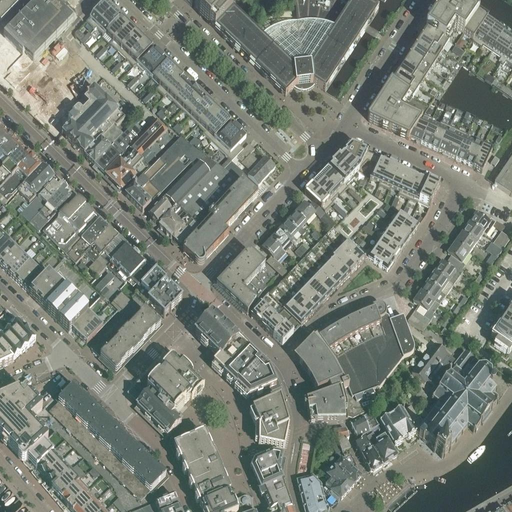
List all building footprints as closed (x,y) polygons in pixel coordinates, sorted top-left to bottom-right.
[(0,0),(0,21),(1,22),(20,2),(22,0),(0,0)] [(29,0),(0,30),(0,75),(62,136),(72,125),(69,122),(69,121),(69,120),(75,114),(74,114),(77,111),(78,111),(35,70),(62,41),(66,37),(64,35),(74,24),(78,21),(76,20),(96,0),(29,0)] [(182,0),(191,8),(194,5),(195,6),(196,7),(193,10),(198,15),(198,16),(209,26),(214,30),(232,12),(228,9),(232,5),(230,4),(233,0),(182,0)] [(232,12),(214,30),(285,98),(293,89),(295,90),(296,91),(297,92),(299,92),(300,93),(304,92),(308,92),(310,91),(311,90),(313,89),(314,87),(324,94),(366,29),(378,12),(359,0),(293,0),(296,24),(292,24),(287,26),(283,27),(278,29),(274,32),(270,34),(266,37),(263,40),(232,11),(232,12)] [(511,33),(510,32),(500,26),(491,20),(481,14),(460,0),(447,0),(428,30),(430,32),(424,41),(418,50),(412,59),(406,68),(400,77),(394,86),(392,85),(368,121),(368,122),(369,123),(370,124),(397,136),(409,142),(410,140),(471,47),(511,74),(511,33)] [(105,4),(86,24),(94,31),(113,12),(105,4),(106,4),(105,4)] [(121,19),(113,12),(94,31),(102,39),(120,20),(121,20),(121,19)] [(120,20),(102,39),(109,46),(128,27),(121,20),(121,19),(121,20),(120,20)] [(136,34),(128,27),(109,46),(117,54),(136,34)] [(144,42),(136,34),(117,54),(125,61),(144,42)] [(88,41),(85,38),(80,43),(83,46),(88,41)] [(151,49),(144,42),(125,61),(133,69),(135,68),(134,67),(151,49)] [(135,68),(143,75),(144,73),(160,56),(156,53),(152,49),(151,49),(134,67),(135,68)] [(104,55),(101,53),(96,58),(99,61),(104,55)] [(144,73),(152,80),(167,64),(167,65),(168,65),(163,60),(160,56),(144,73)] [(167,64),(152,80),(159,88),(175,72),(167,65),(167,64)] [(119,70),(116,68),(111,73),(114,76),(119,70)] [(182,79),(175,72),(159,88),(156,91),(164,99),(166,98),(165,97),(182,79)] [(166,98),(174,105),(190,87),(183,80),(184,80),(183,80),(182,79),(165,97),(166,98)] [(135,85),(132,83),(127,88),(130,91),(135,85)] [(190,87),(174,105),(181,112),(185,108),(198,94),(199,95),(199,94),(190,86),(190,87)] [(72,125),(62,136),(84,158),(84,157),(94,167),(96,168),(135,128),(133,126),(123,136),(116,129),(125,120),(94,90),(86,97),(88,99),(84,102),(89,107),(82,114),(80,111),(79,111),(78,111),(77,111),(74,114),(75,114),(69,120),(69,121),(69,122),(72,125)] [(185,108),(181,112),(189,120),(206,102),(206,101),(205,101),(199,95),(198,94),(185,108)] [(150,100),(147,97),(142,103),(145,106),(150,100)] [(206,102),(189,120),(197,127),(214,109),(206,102)] [(221,117),(214,109),(197,127),(204,134),(204,135),(221,117)] [(422,121),(410,140),(420,145),(430,124),(432,120),(424,116),(421,121),(422,121)] [(229,124),(221,117),(204,135),(204,134),(203,136),(210,144),(215,139),(229,124)] [(142,136),(135,128),(96,168),(104,177),(113,186),(138,159),(139,160),(147,151),(165,133),(155,123),(142,136)] [(215,139),(210,144),(218,151),(237,131),(234,128),(229,124),(215,139)] [(430,124),(420,145),(429,149),(439,128),(430,124)] [(439,128),(429,149),(432,150),(438,153),(447,133),(449,128),(444,125),(441,124),(439,128)] [(447,133),(438,153),(442,155),(447,157),(456,137),(458,132),(454,130),(449,128),(447,133)] [(0,152),(11,141),(1,131),(0,132),(0,152)] [(237,131),(218,151),(228,161),(231,164),(243,152),(238,147),(246,139),(241,135),(237,131)] [(456,137),(447,157),(452,159),(455,161),(464,141),(466,138),(467,136),(463,134),(458,132),(456,137)] [(464,141),(455,161),(462,164),(464,165),(474,142),(472,141),(466,138),(464,141)] [(184,158),(194,167),(204,157),(180,140),(150,171),(125,197),(142,214),(144,212),(151,205),(185,170),(178,164),(184,158)] [(0,171),(21,150),(11,141),(0,152),(0,171)] [(474,142),(464,165),(472,168),(472,169),(473,169),(483,146),(482,146),(474,142)] [(243,152),(236,159),(243,164),(241,166),(242,166),(251,175),(247,179),(257,189),(258,188),(275,171),(264,161),(260,165),(250,156),(255,151),(249,146),(243,152)] [(483,146),(473,169),(481,175),(491,153),(492,150),(483,146)] [(349,149),(342,156),(359,172),(367,164),(370,156),(367,155),(367,154),(362,152),(355,149),(352,148),(351,147),(349,149)] [(0,190),(30,159),(21,150),(0,171),(0,190)] [(138,159),(113,186),(125,197),(150,171),(146,166),(155,158),(147,151),(139,160),(138,159)] [(337,161),(334,164),(336,165),(351,180),(352,179),(359,172),(342,156),(337,161)] [(370,156),(367,164),(375,168),(369,181),(370,181),(379,186),(380,186),(390,165),(379,160),(374,158),(370,156)] [(216,166),(204,157),(194,167),(159,202),(161,205),(156,210),(151,205),(144,212),(149,217),(148,217),(153,221),(152,224),(155,227),(157,226),(158,227),(174,210),(216,166)] [(494,158),(490,165),(494,168),(498,161),(494,158)] [(19,194),(43,168),(42,167),(40,169),(30,159),(0,190),(0,195),(7,203),(17,192),(19,194)] [(228,161),(220,169),(224,172),(231,164),(228,161)] [(504,172),(502,174),(511,180),(511,163),(510,162),(509,164),(511,166),(506,174),(504,172)] [(231,164),(224,172),(241,184),(242,183),(246,179),(237,170),(231,164)] [(332,166),(327,171),(345,189),(346,189),(354,181),(352,179),(351,180),(336,165),(334,164),(332,166)] [(379,186),(378,188),(389,193),(390,191),(400,170),(390,165),(380,186),(379,186)] [(208,219),(239,186),(241,184),(224,172),(220,169),(216,166),(174,210),(158,227),(159,228),(158,230),(170,242),(172,240),(174,242),(173,244),(177,248),(179,247),(180,248),(197,230),(204,215),(208,219)] [(43,168),(19,194),(29,204),(54,179),(43,168)] [(400,170),(390,191),(399,195),(400,195),(410,174),(400,170)] [(322,177),(320,179),(321,181),(338,197),(337,198),(339,199),(348,190),(346,189),(345,189),(327,171),(322,177)] [(399,195),(398,197),(409,202),(420,179),(410,174),(400,195),(399,195)] [(494,186),(511,198),(511,180),(502,174),(501,176),(504,178),(497,188),(494,186)] [(317,182),(312,187),(330,205),(331,204),(337,198),(338,197),(321,181),(320,179),(317,182)] [(420,179),(409,202),(418,206),(419,204),(420,204),(429,183),(430,183),(428,182),(420,179)] [(29,225),(64,188),(55,180),(20,216),(29,225)] [(209,222),(181,252),(198,269),(228,238),(223,233),(255,200),(257,198),(243,184),(242,183),(241,184),(239,186),(208,219),(207,220),(209,222)] [(419,204),(418,206),(429,211),(429,209),(430,209),(430,208),(430,207),(433,200),(434,200),(435,197),(437,192),(439,187),(433,185),(429,183),(420,204),(419,204)] [(310,189),(304,195),(305,197),(305,196),(320,210),(321,212),(321,211),(324,215),(333,206),(331,204),(330,205),(312,187),(311,188),(310,189)] [(64,188),(29,225),(38,234),(57,214),(73,197),(64,188)] [(66,257),(99,222),(85,208),(77,201),(67,212),(66,210),(42,234),(66,257)] [(303,206),(295,215),(306,226),(315,217),(315,216),(330,231),(335,226),(324,216),(312,205),(308,210),(303,206)] [(295,215),(287,224),(298,235),(298,234),(302,238),(306,234),(302,230),(306,226),(295,215)] [(393,224),(392,225),(411,238),(418,228),(399,215),(393,224)] [(490,222),(487,225),(475,216),(468,226),(482,236),(485,238),(495,225),(490,222)] [(112,234),(99,222),(66,257),(75,266),(84,257),(93,265),(118,239),(117,239),(118,238),(113,233),(112,234)] [(391,222),(384,233),(386,234),(405,247),(411,238),(392,225),(393,224),(391,222)] [(287,224),(278,233),(289,243),(292,246),(293,246),(294,247),(297,243),(293,239),(298,235),(287,224)] [(476,246),(482,236),(468,226),(461,236),(476,246)] [(268,296),(260,305),(262,307),(268,313),(270,314),(275,320),(277,322),(285,329),(293,337),(296,333),(300,329),(298,327),(297,327),(295,325),(296,325),(291,320),(283,312),(290,305),(297,297),(304,290),(311,282),(318,275),(326,267),(333,260),(340,252),(347,245),(348,244),(339,235),(338,236),(333,232),(332,231),(269,297),(268,296)] [(278,233),(270,242),(285,256),(286,256),(284,255),(292,246),(289,243),(278,233)] [(314,234),(310,238),(316,243),(320,239),(314,234)] [(386,234),(380,242),(399,256),(405,247),(386,234)] [(499,245),(505,237),(501,234),(493,246),(502,252),(504,249),(499,245)] [(469,256),(476,246),(461,236),(454,246),(469,256)] [(504,249),(510,240),(505,237),(499,245),(504,249)] [(0,253),(3,251),(8,245),(1,238),(0,238),(0,253)] [(111,264),(127,248),(118,239),(93,265),(88,270),(97,279),(99,277),(107,268),(111,264)] [(270,242),(262,251),(270,259),(266,264),(282,279),(287,274),(277,265),(285,256),(270,242)] [(375,250),(374,251),(393,265),(399,256),(380,242),(375,250)] [(37,244),(23,259),(45,281),(60,266),(37,244)] [(347,245),(340,252),(357,269),(358,269),(364,263),(365,262),(364,261),(356,253),(349,247),(350,245),(348,244),(347,245)] [(0,253),(0,268),(3,265),(10,258),(16,252),(8,245),(3,251),(0,253)] [(461,266),(469,256),(454,246),(447,256),(451,258),(448,263),(461,272),(464,268),(461,266)] [(302,247),(298,251),(303,257),(307,252),(302,247)] [(145,265),(127,248),(111,264),(107,268),(125,286),(129,282),(145,265)] [(373,249),(366,259),(367,260),(373,264),(373,265),(381,270),(387,274),(393,265),(374,251),(375,250),(373,249)] [(298,251),(294,255),(300,260),(303,257),(298,251)] [(3,265),(0,268),(0,269),(6,276),(10,273),(18,265),(23,259),(16,252),(10,258),(3,265)] [(340,252),(333,260),(350,277),(351,277),(357,270),(358,269),(357,269),(340,252)] [(217,288),(216,288),(247,317),(255,304),(261,295),(262,294),(263,292),(266,290),(271,284),(276,279),(264,268),(248,254),(226,277),(220,284),(217,288)] [(491,268),(496,260),(493,258),(487,265),(491,268)] [(10,273),(6,276),(14,283),(17,280),(25,272),(30,267),(23,259),(18,265),(10,273)] [(333,260),(326,267),(343,284),(349,278),(350,278),(351,277),(350,277),(333,260)] [(463,273),(461,272),(448,263),(445,267),(441,265),(434,275),(448,285),(453,288),(455,284),(463,273)] [(82,264),(78,269),(84,275),(88,270),(82,264)] [(139,290),(154,274),(145,265),(129,282),(139,290)] [(17,280),(14,283),(21,291),(25,287),(32,279),(37,274),(30,267),(25,272),(17,280)] [(326,267),(318,275),(336,292),(343,284),(326,267)] [(25,287),(21,291),(25,295),(29,298),(32,294),(40,287),(45,281),(37,274),(32,279),(25,287)] [(154,274),(139,290),(139,291),(134,296),(146,308),(148,306),(164,320),(169,315),(170,315),(181,303),(169,291),(168,292),(165,289),(165,288),(165,284),(155,274),(154,274)] [(318,275),(311,282),(329,299),(335,292),(336,292),(318,275)] [(427,284),(427,285),(441,295),(446,298),(453,288),(448,285),(434,275),(427,284)] [(95,290),(100,295),(113,280),(108,276),(95,290)] [(29,298),(33,302),(62,330),(67,335),(83,319),(45,281),(40,287),(32,294),(29,298)] [(311,282),(304,290),(322,307),(329,299),(311,282)] [(421,294),(420,294),(434,304),(439,308),(446,298),(441,295),(427,285),(421,294)] [(304,290),(297,297),(314,314),(315,314),(321,307),(322,307),(304,290)] [(109,307),(121,318),(133,306),(121,294),(109,307)] [(418,308),(415,313),(430,324),(434,319),(432,318),(439,308),(434,304),(420,294),(413,304),(418,308)] [(297,297),(290,305),(307,322),(308,321),(314,314),(297,297)] [(458,307),(462,309),(467,301),(464,299),(458,307)] [(99,333),(116,316),(100,301),(83,319),(99,333)] [(134,304),(133,306),(121,318),(112,327),(137,350),(158,328),(134,304)] [(290,305),(283,312),(291,320),(296,325),(295,325),(297,327),(298,327),(300,329),(307,322),(290,305)] [(498,328),(490,339),(497,343),(494,347),(508,357),(511,353),(511,306),(507,314),(509,315),(500,329),(498,328)] [(262,307),(251,319),(258,326),(270,314),(268,313),(262,307)] [(391,320),(385,317),(386,316),(386,314),(386,312),(385,311),(384,309),(383,308),(381,308),(380,307),(378,307),(376,307),(372,309),(373,313),(363,317),(362,317),(362,318),(352,322),(351,322),(350,322),(350,323),(340,328),(339,328),(330,334),(329,334),(328,335),(319,341),(318,342),(315,344),(312,342),(294,361),(293,361),(302,372),(305,375),(310,382),(316,395),(322,392),(324,398),(306,405),(307,409),(306,409),(307,410),(310,425),(345,424),(343,412),(346,412),(347,419),(352,421),(375,409),(375,392),(379,391),(413,346),(414,346),(414,345),(415,344),(415,343),(415,341),(416,340),(416,339),(416,338),(415,337),(415,336),(400,318),(397,321),(394,324),(391,320)] [(457,316),(462,309),(458,307),(453,313),(457,316)] [(427,328),(430,324),(415,313),(411,318),(427,328)] [(270,314),(258,326),(266,334),(277,322),(275,320),(270,314)] [(0,369),(3,369),(13,364),(20,357),(28,350),(29,349),(29,350),(35,344),(34,344),(35,343),(30,337),(18,324),(18,325),(15,322),(14,322),(11,320),(8,317),(8,316),(7,315),(0,321),(0,369)] [(159,368),(132,395),(141,404),(136,409),(167,439),(171,443),(174,449),(177,456),(177,457),(180,465),(181,464),(183,471),(186,479),(187,479),(190,485),(189,485),(192,493),(193,493),(196,499),(195,500),(199,507),(201,511),(291,511),(279,474),(282,458),(284,452),(288,431),(279,402),(276,388),(268,372),(260,365),(260,364),(248,352),(248,353),(238,343),(212,318),(194,337),(172,359),(161,370),(159,368)] [(423,334),(427,328),(411,318),(408,324),(423,334)] [(83,319),(67,335),(74,343),(91,326),(83,319)] [(277,322),(266,334),(274,341),(285,329),(277,322)] [(91,326),(74,343),(82,350),(99,333),(91,326)] [(114,373),(137,350),(112,327),(90,350),(114,373)] [(285,329),(274,341),(280,347),(283,347),(293,337),(285,329)] [(450,341),(452,337),(453,337),(448,333),(444,330),(441,334),(450,341)] [(452,369),(455,366),(453,365),(454,362),(434,347),(411,376),(424,386),(426,383),(436,390),(436,391),(437,390),(446,379),(446,378),(452,369)] [(415,437),(418,439),(433,451),(432,451),(434,452),(433,454),(434,455),(435,453),(441,458),(440,459),(441,460),(442,459),(444,460),(445,459),(443,458),(448,452),(450,453),(451,452),(449,451),(455,443),(456,444),(456,443),(455,442),(461,435),(462,436),(463,435),(462,435),(467,428),(473,433),(472,434),(473,435),(474,434),(475,434),(476,433),(475,433),(480,426),(482,427),(482,426),(491,414),(492,414),(493,413),(491,412),(496,405),(497,406),(498,405),(497,404),(498,403),(497,402),(498,401),(497,399),(497,398),(496,397),(494,396),(493,396),(491,396),(495,391),(497,392),(497,391),(496,390),(497,389),(496,389),(495,390),(492,387),(493,387),(494,385),(494,383),(493,382),(491,381),(490,376),(492,375),(491,374),(489,375),(485,371),(485,369),(484,369),(484,370),(464,354),(455,366),(452,369),(446,378),(446,379),(437,390),(436,391),(438,392),(432,399),(431,399),(432,400),(431,401),(432,402),(433,401),(436,404),(431,410),(430,410),(430,411),(425,418),(424,418),(423,419),(424,419),(420,425),(410,409),(402,414),(401,412),(379,425),(394,450),(415,437)] [(164,480),(149,495),(152,497),(168,481),(166,476),(72,385),(55,403),(58,405),(72,390),(164,480)] [(72,437),(95,413),(72,390),(58,405),(49,414),(72,437)] [(123,511),(113,491),(55,434),(47,441),(29,422),(36,416),(42,411),(41,409),(25,392),(24,391),(18,394),(15,395),(13,396),(7,399),(0,401),(0,437),(2,440),(2,441),(3,442),(4,441),(8,445),(7,446),(8,447),(9,447),(24,463),(24,464),(27,461),(53,489),(51,491),(61,502),(62,501),(67,507),(66,508),(68,511),(123,511)] [(94,459),(118,435),(95,413),(72,437),(94,459)] [(368,425),(374,421),(371,414),(364,417),(368,425)] [(353,433),(366,426),(362,419),(349,425),(353,433)] [(378,429),(377,427),(374,421),(368,425),(372,432),(378,429)] [(366,426),(353,433),(357,440),(369,433),(366,426)] [(344,459),(348,457),(346,453),(349,451),(348,450),(350,449),(347,442),(349,441),(345,431),(333,433),(335,438),(343,457),(344,459)] [(117,482),(141,458),(118,435),(94,459),(117,482)] [(396,459),(395,457),(384,438),(376,442),(373,436),(365,440),(382,469),(396,459)] [(335,438),(330,440),(336,455),(341,453),(335,438)] [(373,476),(382,469),(365,440),(356,446),(356,448),(371,475),(373,476)] [(340,474),(354,487),(361,479),(359,478),(359,477),(359,476),(350,456),(348,457),(344,459),(341,461),(347,466),(340,474)] [(149,495),(164,480),(141,458),(117,482),(140,504),(149,495)] [(346,496),(354,487),(340,474),(347,466),(341,461),(326,478),(329,480),(327,481),(329,483),(330,482),(346,496)] [(325,506),(320,486),(313,479),(297,483),(303,511),(328,511),(329,511),(328,510),(325,506)] [(338,504),(346,496),(330,482),(329,483),(325,488),(329,491),(326,494),(328,495),(331,498),(335,502),(337,503),(338,504)] [(331,498),(327,503),(331,507),(335,502),(331,498)] [(178,511),(177,510),(177,509),(173,500),(173,499),(172,499),(170,500),(154,506),(156,511),(178,511)]
